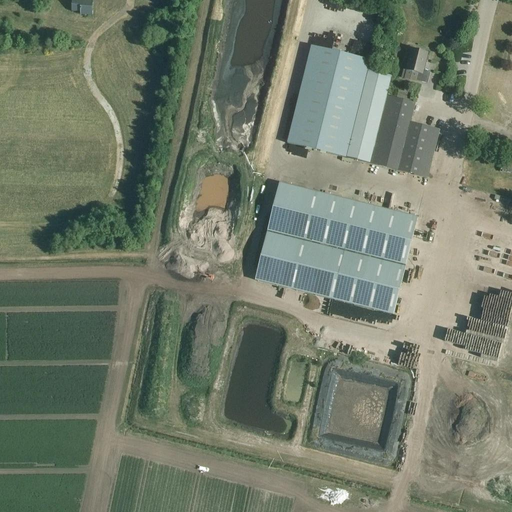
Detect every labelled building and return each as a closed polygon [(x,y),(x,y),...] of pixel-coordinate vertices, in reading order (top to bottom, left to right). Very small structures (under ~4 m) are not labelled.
[(83,12),(83,15),(91,15),(92,1),(74,0),(71,0),(71,12),(83,12)] [(326,13),(324,19),(334,22),(336,16),(326,13)] [(288,144),(370,164),(429,178),(440,130),(411,124),(416,103),(386,96),(391,77),(368,72),(371,61),(311,47),(288,144)] [(428,84),(431,72),(424,71),(428,54),(411,49),(406,70),(418,74),(416,81),(428,84)] [(258,283),(394,315),(418,218),(281,185),(258,283)] [(501,362),(506,363),(510,348),(505,347),(501,362)]
